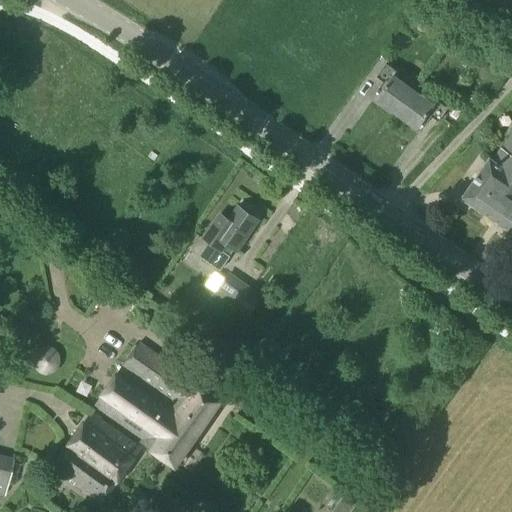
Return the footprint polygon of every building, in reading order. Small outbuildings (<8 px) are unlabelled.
[(464,0),(459,9),(478,20),(490,0),(464,0)] [(396,115),(413,91),(393,77),(396,72),(385,64),(376,78),(383,83),(377,91),(380,93),(375,100),(396,115)] [(413,91),(396,115),(417,130),(422,123),(425,125),(430,118),(437,123),(447,109),(436,101),(433,106),(413,91)] [(511,135),(502,149),(493,161),(489,159),(461,199),(493,221),(511,195),(511,135)] [(511,195),(493,221),(511,234),(511,195)] [(243,211),(238,207),(229,221),(220,214),(203,239),(208,243),(198,257),(219,271),(229,257),(223,253),(228,246),(235,251),(257,221),(252,217),(254,213),(247,207),(243,211)] [(97,251),(102,245),(94,239),(89,246),(97,251)] [(236,310),(251,289),(228,272),(211,296),(231,310),(233,308),(236,310)] [(0,317),(0,342),(18,350),(27,329),(0,317)] [(175,468),(220,403),(187,379),(188,378),(138,343),(94,406),(143,440),(140,444),(175,468)] [(102,505),(141,450),(90,414),(51,469),(102,505)] [(12,459),(0,456),(0,496),(3,497),(12,459)]
